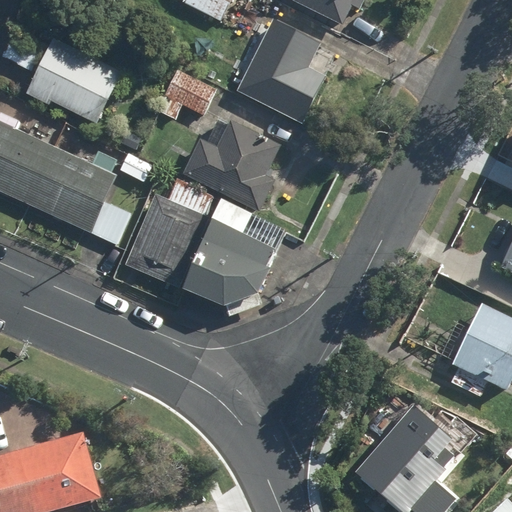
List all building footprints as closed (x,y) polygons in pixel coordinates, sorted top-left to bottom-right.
[(232,0),(168,0),(219,26),(232,0)] [(299,0),(351,26),(361,6),(367,9),(371,0),(299,0)] [(330,43),(282,18),(245,92),(311,125),(328,99),(336,76),(318,67),(330,43)] [(131,73),(62,38),(34,94),(57,105),(59,101),(105,124),(131,73)] [(217,92),(178,73),(158,114),(179,125),(186,111),(203,120),(204,119),(217,92)] [(87,168),(11,134),(17,121),(0,112),(0,199),(113,250),(128,218),(98,204),(110,178),(116,165),(93,155),(87,168)] [(195,144),(178,180),(257,218),(272,186),(263,182),(279,149),(226,124),(212,152),(195,144)] [(153,171),(126,157),(117,174),(144,188),(153,171)] [(249,304),(281,240),(213,207),(206,224),(151,200),(122,269),(176,293),(174,298),(215,316),(249,304)] [(511,234),(507,244),(495,272),(511,280),(511,234)] [(511,325),(478,307),(459,339),(447,370),(454,374),(448,386),(477,400),(483,388),(501,396),(511,371),(511,325)] [(391,430),(350,477),(373,502),(386,511),(426,511),(437,500),(427,491),(439,476),(437,474),(448,463),(417,433),(410,441),(398,428),(394,433),(391,430)] [(87,431),(0,454),(0,511),(45,511),(104,496),(87,431)]
